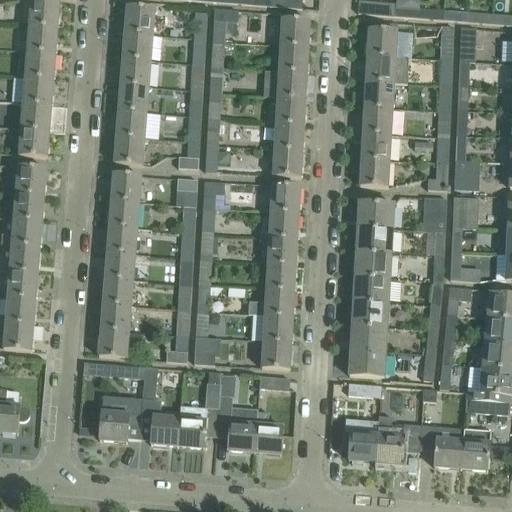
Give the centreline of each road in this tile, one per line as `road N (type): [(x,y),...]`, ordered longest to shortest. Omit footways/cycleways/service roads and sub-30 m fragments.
road 1 (residential): [(310,509),(343,0)]
road 2 (residential): [(60,487),(98,0)]
road 3 (residential): [(310,509),(60,487)]
